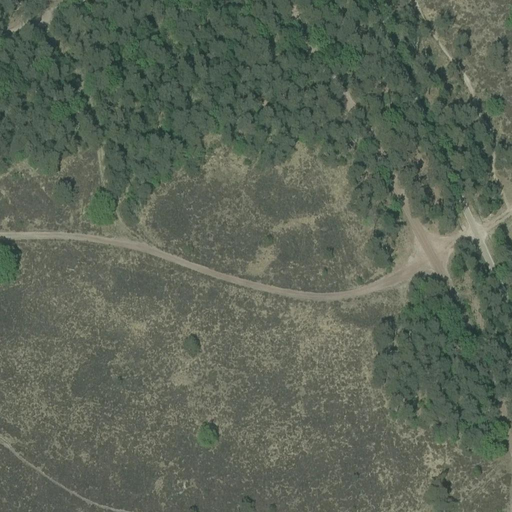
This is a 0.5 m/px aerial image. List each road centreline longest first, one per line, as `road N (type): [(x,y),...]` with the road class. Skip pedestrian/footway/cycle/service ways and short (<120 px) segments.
road 1 (track): [(0,234),(96,241),(288,293),(360,293),(511,218)]
road 2 (unclassified): [(511,308),(372,0)]
road 3 (unknown): [(296,0),(296,15),(383,152),(418,243)]
road 4 (track): [(0,440),(72,495),(128,511)]
